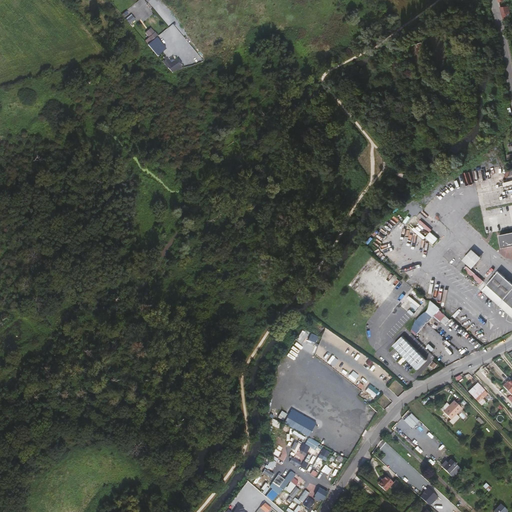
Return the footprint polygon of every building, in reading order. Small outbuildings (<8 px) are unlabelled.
[(502,6),(506,21),(511,14),(511,13),(510,4),(502,6)] [(148,34),(154,29),(150,26),(145,30),(148,34)] [(169,47),(178,57),(182,54),(178,50),(182,47),(177,41),(169,47)] [(463,122),(459,120),(453,129),(457,132),(463,122)] [(511,225),(499,228),(503,245),(511,243),(511,225)] [(433,245),(438,239),(430,232),(425,238),(433,245)] [(460,263),(470,272),(478,263),(469,254),(460,263)] [(460,273),(477,289),(481,285),(464,269),(460,273)] [(511,283),(500,273),(499,272),(497,274),(498,275),(488,285),(482,290),(511,318),(511,283)] [(428,367),(405,342),(396,351),(419,375),(428,367)] [(348,380),(356,386),(359,384),(350,377),(348,380)] [(477,402),(486,394),(476,383),(467,392),(477,402)] [(362,392),(374,401),(377,396),(366,388),(362,392)] [(451,422),(462,411),(454,403),(449,409),(445,406),(440,411),(443,414),(451,422)] [(277,417),(283,420),(287,413),(281,410),(277,417)] [(319,426),(321,424),(299,412),(291,426),(316,440),(322,428),(319,426)] [(270,423),(280,428),(282,422),(272,418),(270,423)] [(280,428),(287,432),(290,426),(283,422),(280,428)] [(293,430),(291,436),(298,440),(301,434),(293,430)] [(283,460),(287,452),(282,449),(283,447),(278,444),(272,453),(283,460)] [(323,447),(318,457),(326,460),(330,451),(323,447)] [(433,460),(438,466),(444,461),(447,457),(441,452),(433,460)] [(262,472),(271,477),(274,472),(265,467),(262,472)] [(289,494),(293,497),(300,488),(290,480),(294,475),(289,472),(280,485),(290,493),(289,494)] [(273,481),(279,485),(284,477),(277,473),(273,481)] [(304,484),(306,479),(296,473),(293,477),(304,484)] [(383,475),(376,484),(384,490),(391,481),(383,475)] [(431,505),(439,496),(428,486),(420,495),(431,505)] [(303,501),(309,491),(304,488),(298,499),(303,501)] [(321,497),(328,501),(332,493),(325,490),(321,497)] [(286,508),(289,503),(294,507),(297,502),(289,496),(286,500),(285,500),(282,505),(286,508)] [(310,508),(315,500),(308,496),(303,504),(310,508)]
